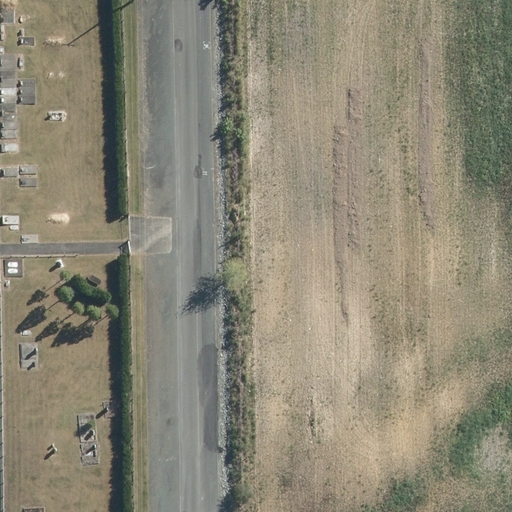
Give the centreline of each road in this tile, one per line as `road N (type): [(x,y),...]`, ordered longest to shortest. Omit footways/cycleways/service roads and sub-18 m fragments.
road 1 (track): [(331,0),(340,350),(366,387),(398,397),(424,383),(443,354),(430,0)]
road 2 (unclassified): [(184,511),(170,0)]
